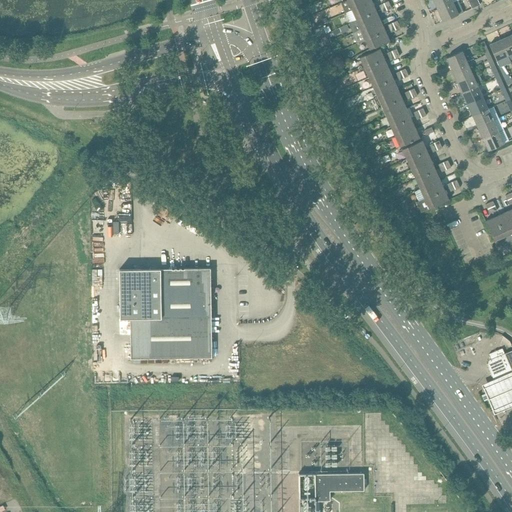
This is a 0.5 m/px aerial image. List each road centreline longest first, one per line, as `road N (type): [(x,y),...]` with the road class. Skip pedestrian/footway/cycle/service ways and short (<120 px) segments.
road 1 (secondary): [(230,68),(300,207),(511,501)]
road 2 (secondary): [(511,462),(343,222),(264,49)]
road 3 (secondary): [(45,88),(107,96),(230,68)]
road 4 (secondary): [(217,33),(45,88)]
road 5 (residential): [(511,169),(477,177),(461,163),(422,71),(421,50)]
